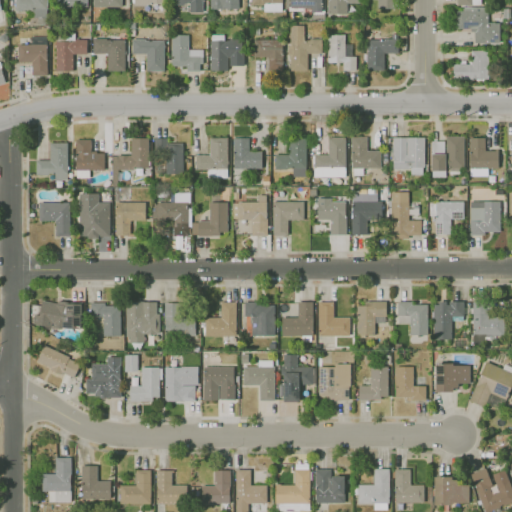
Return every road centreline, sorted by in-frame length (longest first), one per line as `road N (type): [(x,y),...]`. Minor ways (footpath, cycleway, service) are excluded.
road 1 (residential): [(511,105),(66,105),(0,121)]
road 2 (residential): [(511,269),(12,269)]
road 3 (residential): [(457,437),(119,437),(9,388)]
road 4 (residential): [(8,119),(12,269)]
road 5 (residential): [(9,388),(11,511)]
